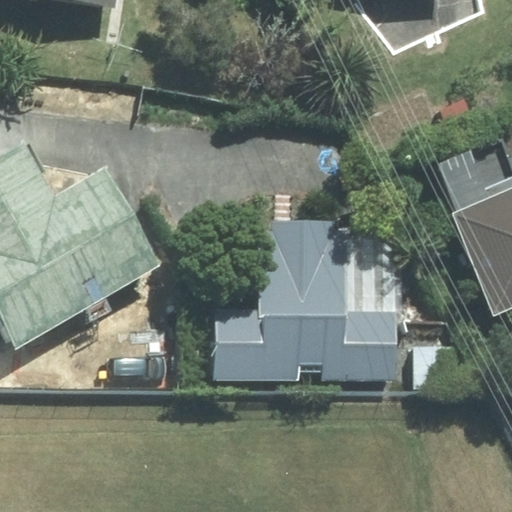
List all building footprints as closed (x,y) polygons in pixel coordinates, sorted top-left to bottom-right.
[(0,0),(0,3),(105,15),(106,0),(0,0)] [(334,158),(266,153),(264,189),(331,193),(334,158)] [(0,359),(144,281),(89,182),(32,213),(2,160),(0,160),(0,359)] [(480,330),(511,316),(511,193),(432,229),(480,330)] [(248,317),(200,316),(199,385),(392,387),(394,229),(249,228),(248,317)] [(452,355),(401,351),(399,398),(449,401),(452,355)]
